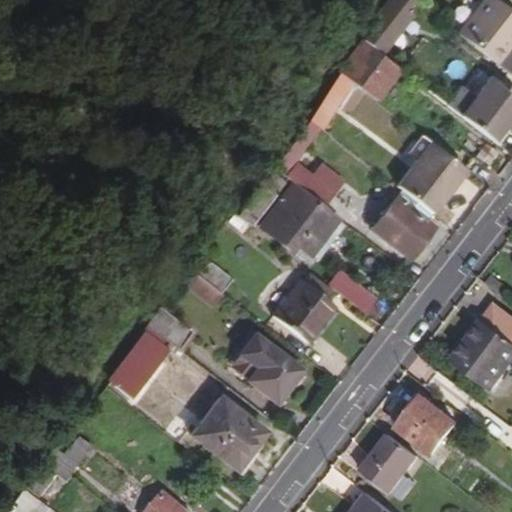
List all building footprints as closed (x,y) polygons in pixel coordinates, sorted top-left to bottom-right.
[(388,0),(381,12),(386,16),(366,43),(374,49),(381,40),(391,48),(414,18),(405,10),(412,0),(388,0)] [(511,13),(494,0),(484,0),(458,34),(496,63),(511,75),(511,53),(506,49),(511,42),(511,13)] [(399,70),(389,62),(374,49),(366,43),(361,41),(338,74),(352,85),(375,101),(399,70)] [(338,74),(308,119),(320,128),(322,130),(352,85),(338,74)] [(445,105),(492,141),(511,117),(511,93),(491,77),(473,101),(457,89),(445,105)] [(312,177),(293,163),(320,128),(308,119),(272,167),(284,175),(286,177),(293,183),(323,206),(344,180),(322,164),(312,177)] [(430,143),(397,187),(402,191),(431,213),(464,170),(430,143)] [(481,172),(496,153),(486,144),(470,164),(481,172)] [(272,167),(236,215),(250,227),(286,177),(284,175),(272,167)] [(311,255),(338,221),(292,186),(260,229),(292,253),(298,246),(311,255)] [(396,199),(371,231),(409,259),(433,228),(425,222),(432,213),(431,213),(402,191),(396,199)] [(345,225),(338,221),(311,255),(317,261),(345,225)] [(305,263),(311,255),(298,246),(292,253),(305,263)] [(199,255),(188,269),(194,273),(205,260),(199,255)] [(194,273),(221,294),(231,280),(205,260),(194,273)] [(328,286),(366,315),(379,300),(340,270),(328,286)] [(211,307),(221,294),(194,273),(184,287),(211,307)] [(328,300),(331,294),(315,282),(310,287),(300,279),(271,317),(305,342),(333,304),(328,300)] [(511,318),(495,306),(457,357),(477,372),(474,377),(491,388),(511,360),(511,318)] [(159,309),(147,326),(149,328),(172,345),(178,350),(191,335),(159,309)] [(172,345),(149,328),(108,382),(113,387),(152,338),(168,350),(172,345)] [(274,403),(299,371),(248,333),(228,359),(229,369),(247,382),(274,403)] [(152,338),(113,387),(129,399),(168,350),(152,338)] [(432,455),(457,424),(417,394),(396,423),(400,427),(398,429),(432,455)] [(190,435),(235,469),(251,448),(264,432),(219,397),(190,435)] [(418,458),(390,436),(361,473),(399,502),(413,485),(403,477),(418,458)] [(83,438),(60,468),(72,478),(95,447),(83,438)] [(251,448),(235,469),(242,474),(257,452),(251,448)] [(50,460),(27,489),(39,498),(60,468),(50,460)] [(39,498),(27,489),(11,511),(46,511),(50,507),(39,498)] [(186,511),(162,492),(146,511),(186,511)] [(388,511),(365,494),(351,511),(388,511)]
